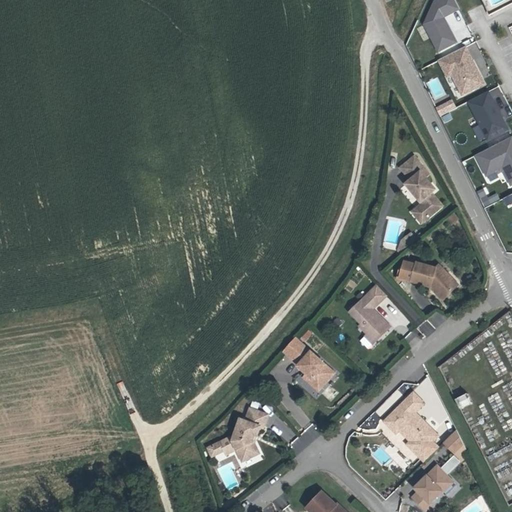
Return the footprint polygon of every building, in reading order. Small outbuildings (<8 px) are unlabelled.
[(460,9),(455,0),(439,0),(435,2),(425,24),(439,52),(456,42),(447,23),(445,24),(441,18),(460,9)] [(466,47),(439,60),(444,70),(448,68),(462,95),(485,84),(473,60),(468,62),(466,58),(470,56),(466,47)] [(426,83),(434,100),(446,94),(438,77),(426,83)] [(488,92),(469,102),(488,139),(508,129),(488,92)] [(440,116),(456,107),(451,98),(435,107),(440,116)] [(457,143),(465,143),(466,134),(457,134),(457,143)] [(511,137),(477,155),(487,175),(497,170),(494,165),(502,161),(506,168),(503,169),(511,185),(511,184),(511,137)] [(415,160),(401,171),(411,183),(406,187),(422,207),(417,211),(427,223),(443,209),(431,194),(432,193),(429,189),(431,187),(420,174),(424,170),(415,160)] [(412,237),(403,245),(408,251),(418,243),(412,237)] [(400,280),(411,283),(416,268),(405,265),(400,280)] [(435,271),(417,266),(416,268),(411,283),(411,284),(430,290),(436,292),(434,294),(443,302),(455,291),(443,279),(447,276),(439,268),(435,271)] [(458,288),(447,276),(443,279),(455,291),(458,288)] [(370,296),(380,306),(387,299),(377,289),(370,296)] [(370,296),(350,315),(362,327),(360,329),(368,337),(376,345),(391,330),(374,312),(380,306),(370,296)] [(435,327),(443,321),(437,313),(404,340),(411,349),(437,329),(435,327)] [(376,345),(368,337),(366,339),(373,347),(376,345)] [(285,354),(294,362),(305,349),(296,341),(285,354)] [(335,374),(305,349),(294,362),(300,368),(299,369),(308,377),(323,390),(335,374)] [(323,390),(308,377),(305,380),(320,393),(323,390)] [(414,392),(384,423),(396,435),(403,428),(414,439),(410,443),(407,446),(418,457),(438,438),(415,414),(424,405),(414,392)] [(467,394),(456,399),(460,408),(472,403),(467,394)] [(265,428),(269,414),(248,407),(246,424),(241,422),(233,444),(243,463),(253,458),(250,452),(257,449),(253,442),(255,437),(258,438),(261,430),(265,428)] [(403,428),(399,432),(410,443),(414,439),(403,428)] [(457,434),(457,433),(444,445),(454,454),(464,448),(457,434)] [(306,450),(305,439),(293,440),(294,451),(306,450)] [(221,444),(213,448),(217,456),(225,453),(221,444)] [(213,448),(209,450),(213,458),(217,456),(213,448)] [(257,449),(250,452),(253,458),(260,455),(257,449)] [(435,466),(410,490),(416,496),(413,500),(424,511),(425,511),(432,507),(430,505),(441,493),(439,491),(450,481),(435,466)] [(454,485),(450,481),(439,491),(441,493),(444,495),(454,485)] [(343,511),(320,491),(304,507),(308,511),(343,511)]
